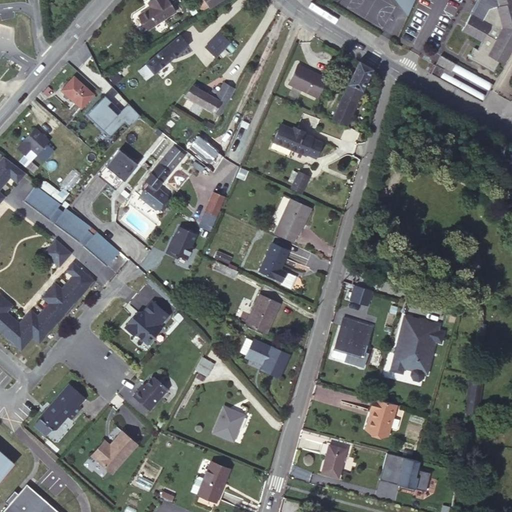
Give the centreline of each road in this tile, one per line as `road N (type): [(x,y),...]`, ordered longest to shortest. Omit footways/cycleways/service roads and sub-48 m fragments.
road 1 (residential): [(391,67),(264,511)]
road 2 (tertiary): [(511,132),(391,67)]
road 3 (tertiary): [(391,67),(285,0)]
road 4 (residential): [(28,378),(112,285)]
